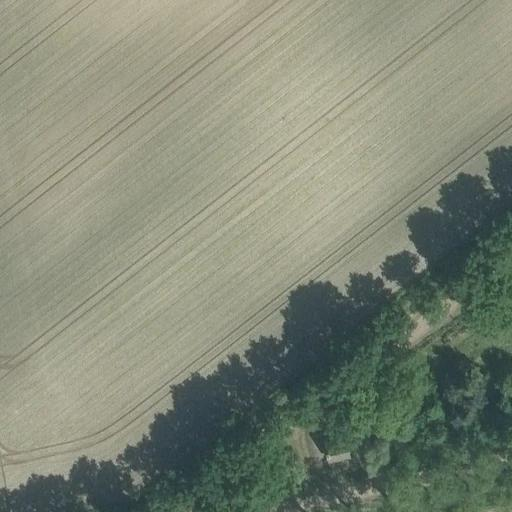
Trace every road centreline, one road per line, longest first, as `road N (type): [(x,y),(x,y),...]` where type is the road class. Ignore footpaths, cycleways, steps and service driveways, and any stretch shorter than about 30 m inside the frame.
road 1 (track): [(174,511),(511,253)]
road 2 (track): [(270,511),(511,461)]
